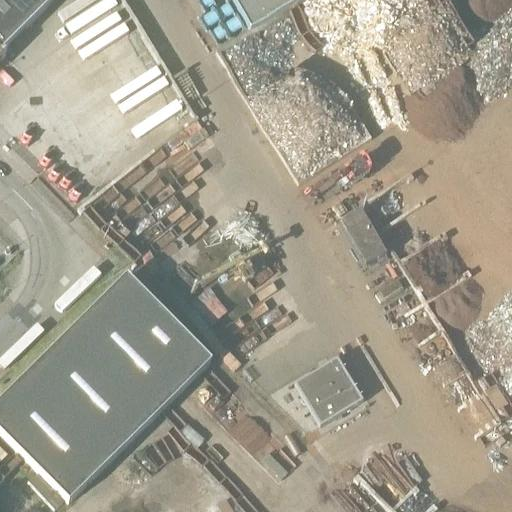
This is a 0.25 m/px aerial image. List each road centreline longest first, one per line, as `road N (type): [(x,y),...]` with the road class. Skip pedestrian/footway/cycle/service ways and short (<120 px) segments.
road 1 (unclassified): [(405,436),(373,334),(166,0)]
road 2 (unknown): [(294,205),(511,60)]
road 3 (tertiary): [(0,332),(41,271),(37,240),(0,200)]
